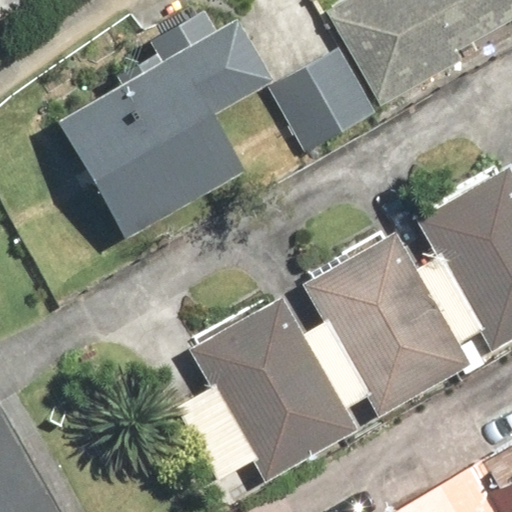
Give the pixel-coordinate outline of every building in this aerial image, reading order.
[(511,0),(368,0),(342,15),(389,95),(511,22),(511,0)] [(248,21),(63,120),(129,243),(254,177),(220,112),(279,80),(248,21)] [(349,52),(278,92),(312,152),(382,112),(349,52)] [(511,178),(427,225),(496,351),(511,342),(511,178)] [(412,236),(318,287),(388,413),(482,362),(412,236)] [(288,301),(194,352),(264,478),(357,427),(288,301)] [(500,511),(477,473),(410,511),(500,511)]
